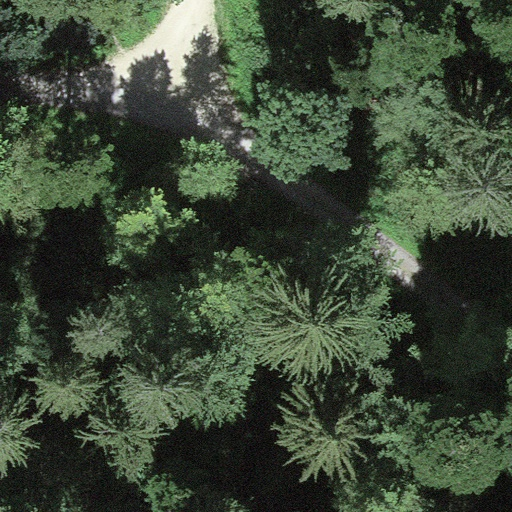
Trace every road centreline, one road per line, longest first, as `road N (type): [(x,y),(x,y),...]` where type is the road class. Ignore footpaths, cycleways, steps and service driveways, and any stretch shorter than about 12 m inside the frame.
road 1 (track): [(511,360),(202,114),(205,0)]
road 2 (track): [(0,73),(124,77),(202,114)]
